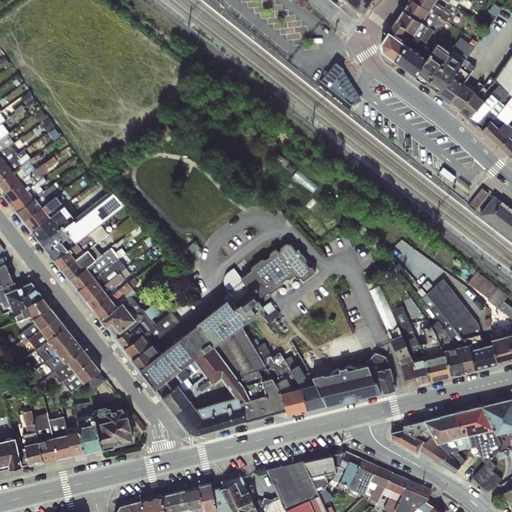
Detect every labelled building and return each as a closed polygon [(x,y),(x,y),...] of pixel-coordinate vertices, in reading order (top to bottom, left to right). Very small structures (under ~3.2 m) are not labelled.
[(346,0),(359,11),(365,10),(371,0),(346,0)] [(415,0),(409,0),(403,9),(421,21),(429,9),(415,0)] [(415,0),(429,9),(435,0),(415,0)] [(445,0),(435,0),(429,9),(446,21),(449,23),(458,9),(449,2),(445,0)] [(403,9),(395,21),(405,28),(414,33),(421,21),(403,9)] [(429,9),(421,21),(427,25),(438,32),(443,24),(444,25),(446,21),(429,9)] [(395,21),(389,31),(393,34),(395,32),(400,36),(405,28),(395,21)] [(421,21),(414,33),(419,36),(427,25),(421,21)] [(405,28),(400,36),(407,40),(406,42),(426,56),(436,42),(437,43),(441,38),(453,47),(456,43),(443,34),(440,37),(436,34),(438,32),(427,25),(419,36),(414,33),(405,28)] [(393,34),(389,31),(381,43),(382,50),(394,59),(406,42),(407,40),(400,36),(395,32),(393,34)] [(456,43),(453,47),(452,49),(453,50),(465,59),(465,58),(473,47),(460,37),(456,43)] [(441,38),(437,43),(450,53),(453,50),(452,49),(453,47),(441,38)] [(406,42),(394,59),(414,74),(426,56),(406,42)] [(426,56),(414,74),(439,92),(453,74),(462,62),(450,53),(437,43),(436,42),(426,56)] [(511,52),(493,79),(499,83),(511,94),(511,52)] [(483,72),(465,58),(465,59),(462,62),(453,74),(463,82),(473,90),(478,94),(484,87),(475,81),(483,72)] [(335,65),(321,83),(351,107),(360,102),(343,73),(335,65)] [(453,74),(439,92),(450,101),(463,82),(453,74)] [(484,87),(478,94),(484,100),(499,83),(493,79),(486,89),(484,87)] [(463,82),(450,101),(459,109),(473,90),(463,82)] [(484,100),(468,117),(476,124),(499,99),(504,103),(511,94),(499,83),(484,100)] [(473,90),(459,109),(468,117),(484,100),(478,94),(473,90)] [(495,114),(491,119),(498,127),(505,121),(507,123),(508,122),(511,116),(511,94),(504,103),(495,114)] [(499,99),(476,124),(481,128),(491,119),(495,114),(504,103),(499,99)] [(0,138),(7,133),(9,132),(4,125),(13,119),(10,116),(5,119),(0,122),(0,138)] [(491,119),(481,128),(509,155),(511,158),(511,137),(509,135),(511,131),(511,125),(508,122),(507,123),(505,121),(498,127),(491,119)] [(7,133),(0,138),(0,152),(14,143),(7,133)] [(14,143),(0,152),(0,154),(3,158),(6,162),(17,153),(15,149),(26,140),(23,136),(14,143)] [(270,137),(263,146),(270,154),(278,144),(270,137)] [(17,153),(6,162),(13,171),(27,160),(20,151),(17,153)] [(27,160),(13,171),(20,179),(36,168),(46,161),(39,152),(27,160)] [(36,168),(20,179),(27,189),(44,176),(43,175),(49,171),(47,169),(57,161),(54,156),(46,161),(36,168)] [(6,162),(0,166),(0,180),(13,171),(6,162)] [(296,175),(316,190),(322,182),(302,167),(296,175)] [(13,171),(0,180),(0,189),(3,193),(20,179),(13,171)] [(377,174),(375,177),(383,184),(385,181),(377,174)] [(44,176),(27,189),(34,198),(35,196),(44,191),(40,186),(47,181),(44,176)] [(20,179),(3,193),(10,202),(27,189),(20,179)] [(44,191),(35,196),(42,205),(47,202),(44,198),(56,188),(53,184),(44,191)] [(511,211),(488,192),(480,186),(467,204),(474,209),(511,240),(511,211)] [(27,189),(10,202),(17,211),(34,198),(27,189)] [(69,234),(62,241),(68,248),(68,249),(103,222),(125,205),(111,189),(75,218),(64,227),(69,234)] [(47,202),(42,205),(48,213),(61,202),(56,195),(47,202)] [(34,198),(17,211),(24,220),(42,205),(35,196),(34,198)] [(42,205),(24,220),(30,228),(49,214),(48,213),(42,205)] [(64,205),(50,216),(59,228),(62,225),(64,227),(75,218),(64,205)] [(103,222),(68,249),(76,258),(91,247),(133,215),(131,212),(117,223),(114,220),(106,226),(103,222)] [(49,214),(30,228),(41,242),(59,228),(50,216),(49,214)] [(59,228),(41,242),(48,251),(62,241),(69,234),(64,227),(62,225),(59,228)] [(286,276),(297,267),(281,247),(271,235),(232,266),(258,298),(264,305),(277,296),(270,288),(286,276)] [(62,241),(48,251),(55,260),(68,248),(62,241)] [(195,241),(179,252),(184,259),(200,248),(195,241)] [(281,247),(297,267),(286,276),(289,278),(293,275),(295,274),(296,276),(299,277),(301,276),(303,279),(304,279),(315,271),(312,266),(311,266),(309,266),(308,264),(306,262),(306,259),(298,248),(296,250),(291,244),(286,243),(281,247)] [(91,247),(76,258),(81,266),(83,268),(86,266),(101,254),(94,245),(91,247)] [(68,248),(55,260),(62,269),(76,258),(68,249),(68,248)] [(101,254),(86,266),(94,276),(120,257),(125,252),(122,248),(114,253),(111,250),(103,256),(101,254)] [(120,257),(94,276),(102,286),(115,276),(111,272),(124,261),(120,257)] [(76,258),(62,269),(70,279),(83,268),(81,266),(76,258)] [(5,262),(0,264),(0,280),(2,286),(14,282),(5,262)] [(83,268),(70,279),(77,289),(94,276),(86,266),(83,268)] [(226,300),(242,321),(244,320),(262,306),(258,298),(232,266),(227,272),(225,278),(225,284),(228,290),(224,294),(225,295),(227,298),(226,300)] [(115,276),(102,286),(109,296),(118,289),(115,286),(125,278),(131,273),(126,267),(115,276)] [(498,308),(503,301),(508,295),(476,271),(468,282),(489,299),(488,300),(498,308)] [(2,286),(0,287),(0,302),(2,302),(5,309),(10,307),(8,301),(4,292),(31,281),(27,276),(14,282),(2,286)] [(94,276),(77,289),(85,300),(102,286),(94,276)] [(134,277),(128,282),(132,287),(138,282),(134,277)] [(443,278),(426,293),(442,313),(453,304),(473,328),(471,330),(473,333),(480,331),(478,324),(477,322),(459,299),(443,278)] [(37,289),(31,281),(4,292),(8,301),(37,289)] [(118,289),(109,296),(117,305),(122,301),(136,292),(132,287),(128,282),(118,289)] [(398,326),(386,301),(379,285),(369,289),(380,315),(387,330),(390,338),(402,333),(398,326)] [(102,286),(85,300),(93,309),(109,296),(102,286)] [(37,289),(8,301),(10,307),(11,310),(20,307),(27,303),(43,297),(37,289)] [(442,313),(426,293),(421,298),(430,309),(437,320),(431,324),(436,333),(441,354),(446,353),(444,349),(456,346),(467,343),(442,313)] [(132,294),(122,301),(129,310),(132,310),(133,311),(135,314),(135,317),(140,314),(147,316),(149,316),(152,317),(160,311),(155,303),(144,310),(132,294)] [(109,296),(93,309),(100,319),(117,305),(109,296)] [(43,297),(27,303),(31,314),(50,306),(43,297)] [(391,299),(386,301),(398,326),(402,333),(410,354),(413,359),(425,357),(419,344),(419,343),(418,343),(413,332),(403,309),(397,312),(391,299)] [(199,322),(197,323),(212,343),(240,322),(242,321),(226,300),(199,322)] [(117,305),(100,319),(106,326),(112,322),(119,332),(135,319),(136,319),(135,317),(129,310),(122,301),(117,305)] [(511,307),(503,301),(498,308),(511,319),(511,307)] [(27,303),(20,307),(22,311),(9,316),(12,323),(25,317),(30,315),(31,314),(27,303)] [(453,304),(442,313),(467,343),(468,343),(470,348),(492,343),(490,338),(483,340),(480,331),(473,333),(471,330),(473,328),(453,304)] [(31,314),(30,315),(33,318),(35,322),(40,328),(58,317),(50,306),(31,314)] [(145,331),(142,334),(150,344),(152,342),(180,321),(171,311),(154,324),(145,331)] [(140,314),(135,317),(136,319),(135,319),(139,325),(145,331),(154,324),(147,316),(140,314)] [(58,317),(40,328),(48,339),(65,326),(58,317)] [(490,317),(485,318),(489,335),(494,334),(490,317)] [(135,319),(119,332),(121,335),(125,331),(128,334),(139,325),(135,319)] [(35,322),(23,332),(28,339),(40,328),(35,322)] [(240,322),(212,343),(243,384),(247,391),(250,398),(265,394),(262,379),(272,376),(266,366),(255,348),(240,322)] [(160,351),(140,368),(155,388),(210,344),(212,343),(197,323),(160,351)] [(423,342),(419,343),(419,344),(425,357),(441,354),(436,333),(431,324),(429,326),(423,327),(426,341),(423,342)] [(128,334),(125,331),(121,335),(117,339),(124,348),(142,334),(145,331),(139,325),(128,334)] [(48,339),(47,340),(57,352),(75,338),(65,326),(48,339)] [(40,328),(28,339),(29,340),(35,348),(47,340),(48,339),(40,328)] [(418,330),(413,332),(418,343),(419,343),(423,342),(418,330)] [(28,339),(23,332),(22,331),(18,335),(25,344),(29,340),(28,339)] [(511,332),(503,335),(509,360),(511,359),(511,332)] [(402,333),(390,338),(401,363),(413,359),(410,354),(402,333)] [(142,334),(124,348),(133,358),(136,362),(140,368),(160,351),(156,346),(152,342),(150,344),(142,334)] [(503,335),(490,338),(492,343),(497,363),(498,363),(509,360),(503,335)] [(75,338),(57,352),(64,361),(65,362),(67,361),(83,348),(75,338)] [(366,339),(352,348),(355,352),(369,343),(366,339)] [(47,340),(35,348),(27,355),(31,360),(38,353),(42,358),(34,365),(37,368),(57,352),(47,340)] [(265,342),(255,348),(266,366),(272,376),(280,389),(297,385),(300,384),(287,366),(277,372),(270,360),(273,357),(272,355),(265,342)] [(210,344),(155,388),(161,396),(178,383),(189,374),(199,367),(205,374),(212,384),(221,378),(235,396),(239,400),(249,398),(250,398),(247,391),(243,384),(212,343),(210,344)] [(467,343),(456,346),(462,371),(474,369),(470,348),(468,343),(467,343)] [(492,343),(470,348),(474,369),(497,363),(492,343)] [(462,371),(456,346),(444,349),(446,353),(451,374),(462,371)] [(83,348),(67,361),(74,371),(91,358),(83,348)] [(57,352),(37,368),(36,369),(40,375),(53,365),(56,368),(64,361),(57,352)] [(272,355),(273,357),(270,360),(277,372),(287,366),(284,360),(279,352),(272,355)] [(375,353),(367,361),(371,371),(390,366),(386,357),(384,355),(381,354),(375,353)] [(441,354),(425,357),(430,379),(451,374),(446,353),(441,354)] [(291,355),(284,360),(287,366),(300,384),(309,382),(298,364),(297,364),(291,355)] [(425,357),(413,359),(418,382),(430,379),(425,357)] [(91,358),(74,371),(83,382),(86,380),(100,369),(91,358)] [(413,359),(401,363),(407,385),(418,382),(413,359)] [(367,360),(356,365),(364,383),(369,394),(381,391),(376,378),(374,378),(371,371),(367,361),(367,360)] [(64,361),(56,368),(51,373),(59,383),(62,381),(74,371),(67,361),(65,362),(64,361)] [(356,365),(337,372),(346,390),(364,383),(356,365)] [(390,366),(371,371),(374,378),(376,378),(381,391),(395,388),(390,366)] [(100,369),(86,380),(94,389),(106,379),(100,369)] [(74,371),(62,381),(71,393),(83,382),(74,371)] [(322,378),(315,381),(324,399),(329,397),(346,390),(337,372),(322,378)] [(194,383),(184,391),(190,400),(191,401),(202,392),(212,384),(205,374),(194,383)] [(280,389),(272,376),(262,379),(265,394),(270,412),(285,408),(280,389)] [(300,384),(297,385),(307,409),(326,405),(324,399),(315,381),(309,382),(300,384)] [(178,383),(161,396),(173,411),(190,400),(184,391),(178,383)] [(346,390),(329,397),(333,403),(369,394),(364,383),(346,390)] [(297,385),(280,389),(285,408),(287,414),(307,409),(297,385)] [(249,398),(239,400),(245,419),(270,412),(265,394),(250,398),(249,398)] [(39,415),(33,416),(38,440),(52,436),(49,419),(43,395),(35,397),(39,415)] [(235,396),(196,407),(204,431),(245,419),(239,400),(235,396)] [(511,399),(511,398),(498,401),(511,448),(511,452),(511,399)] [(190,400),(173,411),(189,432),(197,434),(204,431),(196,407),(191,401),(190,400)] [(498,451),(511,448),(498,401),(482,405),(501,444),(498,451)] [(104,410),(111,409),(110,406),(107,407),(106,405),(93,409),(94,415),(96,421),(106,419),(104,410)] [(482,405),(461,410),(471,446),(476,445),(485,463),(498,451),(501,444),(482,405)] [(106,419),(96,421),(102,445),(103,447),(115,445),(134,440),(128,414),(125,414),(123,406),(111,409),(104,410),(106,419)] [(38,440),(33,416),(32,410),(23,412),(28,433),(23,435),(25,444),(38,440)] [(461,410),(442,414),(452,438),(458,449),(471,446),(461,410)] [(403,424),(403,429),(430,445),(437,442),(452,438),(442,414),(403,424)] [(96,421),(94,415),(77,419),(79,426),(96,421)] [(64,416),(49,419),(52,436),(68,433),(67,431),(68,431),(64,416)] [(96,421),(79,426),(80,428),(84,450),(102,445),(96,421)] [(80,428),(68,431),(67,431),(68,433),(72,453),(84,450),(80,428)] [(419,449),(430,445),(403,429),(391,432),(391,438),(417,452),(418,449),(419,449)] [(68,433),(52,436),(57,456),(72,453),(68,433)] [(22,465),(18,448),(15,436),(0,439),(0,466),(8,465),(9,468),(22,465)] [(52,436),(38,440),(43,460),(57,456),(52,436)] [(38,440),(25,444),(25,446),(29,463),(43,460),(38,440)] [(454,471),(460,465),(437,442),(430,445),(419,449),(454,471)] [(20,447),(18,448),(22,465),(29,463),(25,446),(20,447)] [(345,452),(333,455),(336,466),(341,465),(341,464),(346,452),(345,452)] [(361,459),(346,452),(341,464),(341,465),(341,472),(345,474),(340,487),(344,488),(347,485),(350,486),(356,472),(361,459)] [(336,471),(340,473),(341,472),(341,465),(336,466),(333,455),(316,459),(306,461),(312,477),(313,477),(336,471)] [(377,466),(361,459),(356,472),(350,486),(367,493),(372,480),(376,469),(377,466)] [(280,498),(286,511),(287,511),(309,502),(314,511),(328,511),(326,506),(320,494),(313,477),(312,477),(306,461),(270,470),(273,481),(280,498)] [(391,476),(376,469),(372,480),(367,493),(363,496),(371,499),(379,503),(382,497),(391,476)] [(394,511),(407,484),(391,476),(382,497),(393,504),(390,511),(394,511)] [(257,509),(242,477),(221,482),(224,488),(232,505),(235,511),(286,511),(280,498),(273,501),(265,498),(264,506),(258,504),(257,509)] [(409,480),(407,484),(394,511),(413,511),(428,500),(432,493),(424,489),(425,488),(409,480)] [(218,511),(214,488),(213,484),(206,485),(200,487),(204,511),(218,511)] [(511,508),(511,485),(502,492),(511,508)] [(204,511),(200,487),(187,490),(191,511),(204,511)] [(235,511),(232,505),(224,488),(220,490),(219,487),(214,488),(218,511),(235,511)] [(334,497),(326,489),(320,494),(326,506),(334,497)] [(191,511),(187,490),(175,493),(179,511),(191,511)] [(179,511),(175,493),(162,496),(166,511),(179,511)] [(166,511),(162,496),(142,501),(144,511),(166,511)] [(428,500),(413,511),(441,511),(427,501),(428,500)] [(144,511),(142,501),(131,504),(132,511),(144,511)]
